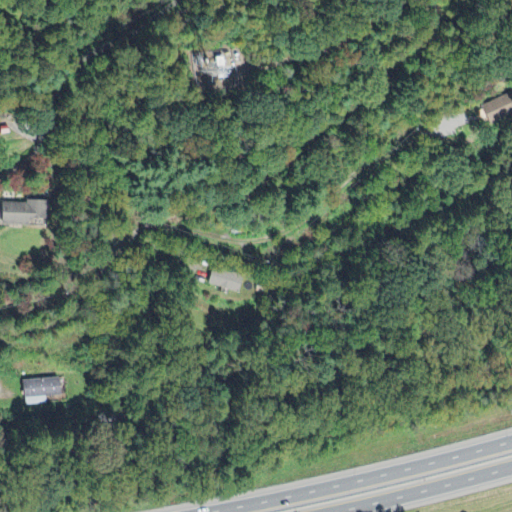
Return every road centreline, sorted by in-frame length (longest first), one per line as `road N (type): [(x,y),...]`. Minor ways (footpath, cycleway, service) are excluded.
road 1 (residential): [(0,336),(59,318),(138,227),(270,237),(309,216),(366,166),(477,120)]
road 2 (trunk): [(511,434),(203,511)]
road 3 (residential): [(0,152),(67,112),(90,27),(114,0)]
road 4 (trunk): [(348,511),(511,469)]
